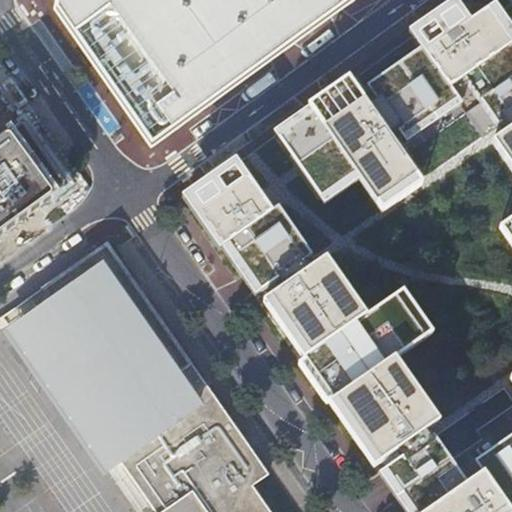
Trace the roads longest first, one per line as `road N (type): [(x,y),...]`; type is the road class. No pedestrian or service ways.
road 1 (residential): [(351,511),(128,193)]
road 2 (residential): [(409,0),(154,185),(128,193)]
road 3 (residential): [(128,193),(0,8)]
road 4 (unknown): [(150,0),(154,40),(201,151)]
road 5 (residential): [(128,193),(104,201),(0,277)]
